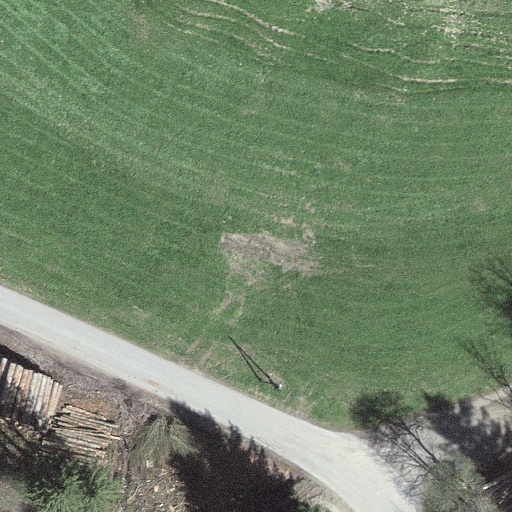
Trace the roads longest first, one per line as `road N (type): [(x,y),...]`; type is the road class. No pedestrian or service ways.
road 1 (unclassified): [(380,511),(329,462),(267,426),(0,304)]
road 2 (track): [(329,462),(511,401)]
